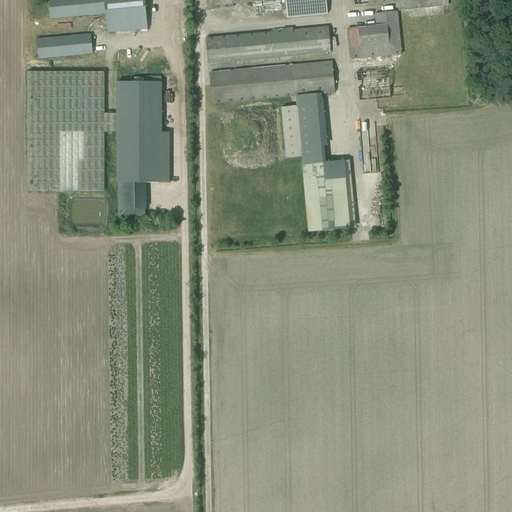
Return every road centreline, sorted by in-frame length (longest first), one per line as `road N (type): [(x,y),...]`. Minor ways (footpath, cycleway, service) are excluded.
road 1 (track): [(184,223),(187,470),(179,489),(1,511)]
road 2 (track): [(207,511),(199,76)]
